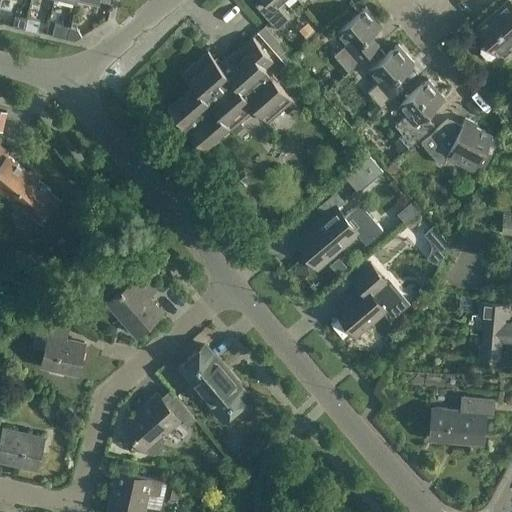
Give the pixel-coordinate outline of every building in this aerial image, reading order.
[(282,0),(259,0),(254,4),(276,29),(291,16),(282,6),(285,3),(282,0)] [(511,3),(509,0),(476,29),(487,42),(480,47),(480,52),(486,59),(491,59),(497,54),(498,55),(511,42),(511,3)] [(333,54),(348,71),(378,46),(368,34),(379,25),(364,6),(334,32),(345,45),(333,54)] [(24,27),(27,16),(16,13),(13,24),(24,27)] [(27,16),(24,27),(38,30),(40,19),(27,16)] [(69,25),(59,23),(55,22),(52,33),(66,37),(69,25)] [(74,38),(81,34),(77,27),(69,25),(66,37),(74,38)] [(264,66),(273,59),(252,35),(219,64),(207,50),(182,72),(194,85),(169,107),(173,112),(164,119),(177,133),(181,129),(198,148),(226,123),(234,132),(243,125),(238,119),(254,106),(267,120),(283,106),(287,111),(296,103),(264,66)] [(379,107),(401,89),(392,78),(411,62),(396,44),(366,69),(377,82),(366,91),(379,107)] [(406,147),(432,125),(422,114),(441,98),(425,79),(396,104),(405,114),(393,124),(400,132),(396,135),(406,147)] [(490,134),(474,126),(475,124),(464,118),(458,130),(454,129),(446,119),(419,141),(439,164),(444,159),(445,156),(473,169),(478,159),(485,163),(496,140),(489,136),(490,134)] [(0,189),(29,214),(50,189),(7,153),(9,151),(0,143),(0,189)] [(358,189),(383,169),(370,153),(345,174),(358,189)] [(420,208),(410,197),(395,210),(405,221),(420,208)] [(320,261),(358,230),(336,205),(299,236),(320,261)] [(502,231),(511,231),(511,211),(503,211),(502,231)] [(448,239),(432,221),(422,230),(429,237),(430,242),(429,248),(425,255),(437,261),(448,239)] [(354,334),(384,308),(374,297),(380,291),(378,288),(386,281),(370,262),(351,278),(360,289),(334,310),(354,334)] [(136,333),(162,310),(146,292),(155,284),(142,270),(108,301),(136,333)] [(511,340),(511,322),(508,322),(509,302),(479,300),(478,314),(483,315),(481,344),(479,344),(478,356),(499,358),(500,340),(511,340)] [(77,373),(84,343),(65,338),(68,327),(39,320),(36,332),(48,335),(41,364),(77,373)] [(224,418),(249,397),(204,344),(179,365),(224,418)] [(155,452),(165,443),(164,432),(179,418),(156,392),(146,401),(148,402),(121,425),(134,439),(132,447),(155,452)] [(491,414),(493,398),(460,395),(459,409),(432,406),(429,436),(455,438),(455,440),(483,442),(486,414),(491,414)] [(0,459),(35,468),(42,436),(3,427),(0,441),(0,459)] [(174,496),(177,484),(166,482),(166,480),(117,468),(106,511),(107,511),(142,511),(145,504),(160,508),(163,494),(174,496)]
